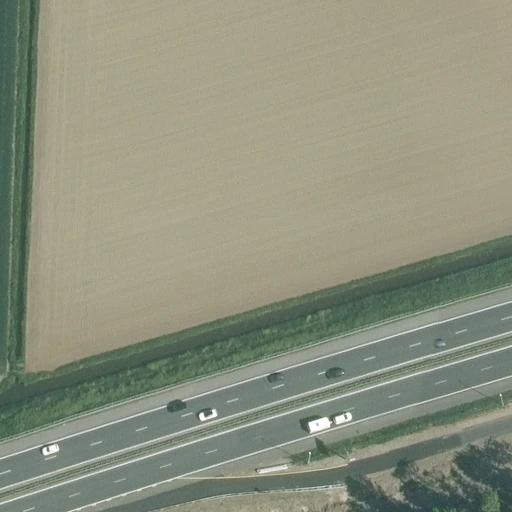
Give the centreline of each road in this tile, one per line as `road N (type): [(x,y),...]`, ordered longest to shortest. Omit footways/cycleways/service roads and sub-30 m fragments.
road 1 (motorway): [(511,316),(0,474)]
road 2 (motorway): [(24,511),(511,364)]
